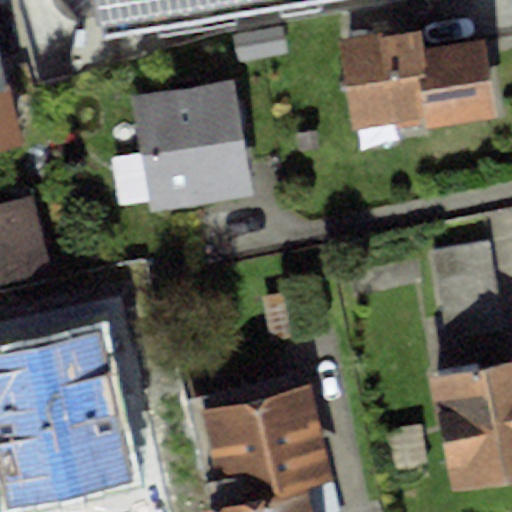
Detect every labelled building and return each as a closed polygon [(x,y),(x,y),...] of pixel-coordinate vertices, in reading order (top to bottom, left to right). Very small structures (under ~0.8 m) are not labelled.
[(102,0),(111,43),(342,0),(102,0)] [(425,33),(340,47),(355,143),(500,121),(489,49),(429,58),(425,33)] [(0,45),(0,160),(25,155),(0,45)] [(234,83),(137,100),(157,214),(254,197),(234,83)] [(33,197),(0,204),(0,285),(51,273),(33,197)] [(500,241),(441,246),(447,321),(506,316),(500,241)] [(14,511),(136,486),(101,324),(0,345),(0,492),(4,511),(14,511)] [(511,365),(435,379),(456,493),(511,482),(511,365)] [(228,511),(222,511),(313,511),(311,503),(335,497),(309,389),(205,414),(228,511)]
